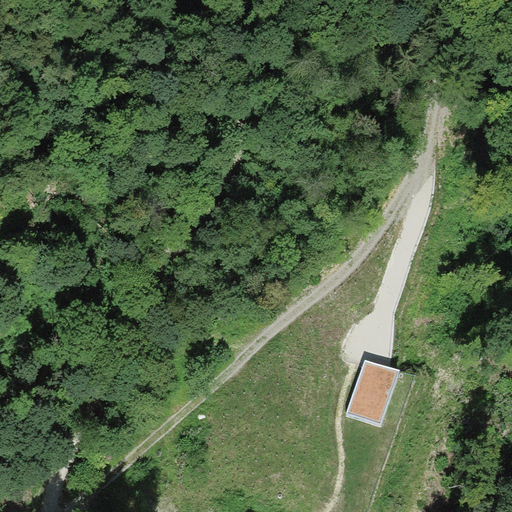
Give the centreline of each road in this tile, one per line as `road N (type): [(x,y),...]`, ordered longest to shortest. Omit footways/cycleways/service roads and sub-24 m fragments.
road 1 (track): [(75,511),(283,313),(333,285),(370,250),(405,181),(466,0)]
road 2 (track): [(225,0),(240,70),(233,146),(126,334),(59,475),(51,511)]
road 3 (track): [(324,511),(341,466),(339,417),(424,192),(421,135)]
